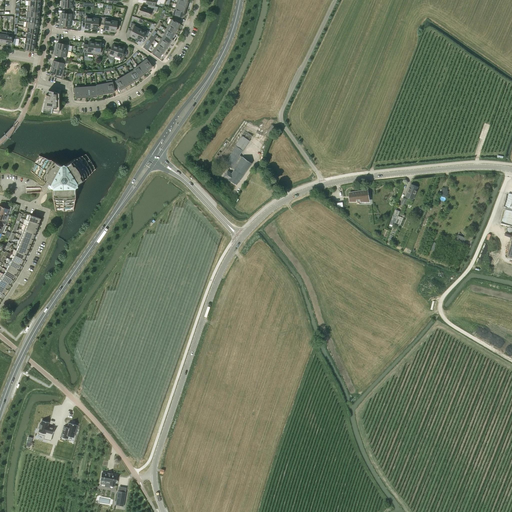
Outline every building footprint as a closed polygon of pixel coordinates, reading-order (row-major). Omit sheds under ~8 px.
[(72,1),(62,1),(61,7),(68,7),(67,11),(74,11),(74,8),(72,8),(72,2),(72,1)] [(185,7),(176,4),(175,9),(184,12),(185,12),(185,9),(185,7)] [(156,11),(158,7),(148,5),(147,8),(141,6),(140,10),(139,10),(138,13),(139,13),(139,14),(148,17),(151,10),(156,11)] [(184,12),(175,9),(173,14),(183,17),(184,15),(183,14),(184,12)] [(74,11),(67,11),(67,14),(61,13),(60,19),(71,20),(71,16),(73,16),(74,11)] [(86,15),(84,15),(85,11),(82,11),(82,15),(83,15),(83,21),(86,22),(85,28),(91,29),(92,18),(86,17),(86,16),(86,15)] [(92,18),(91,29),(97,29),(98,23),(101,23),(102,17),(98,17),(98,19),(92,18)] [(103,30),(109,31),(111,21),(111,18),(105,17),(102,17),(101,23),(104,24),(103,30)] [(71,20),(60,19),(60,25),(66,26),(65,29),(72,29),(72,26),(70,26),(71,20)] [(111,21),(109,31),(115,32),(116,26),(119,26),(120,20),(117,19),(117,20),(117,22),(111,21)] [(171,19),(168,24),(177,29),(178,29),(179,27),(178,26),(180,24),(171,19)] [(135,38),(139,29),(134,26),(135,25),(135,24),(132,23),(129,29),(132,30),(129,36),(135,38)] [(168,24),(166,29),(174,34),(175,34),(176,32),(176,31),(177,29),(168,24)] [(139,29),(135,38),(140,41),(143,36),(146,37),(148,31),(146,30),(145,32),(139,29)] [(174,34),(166,29),(163,34),(164,35),(164,34),(172,40),(174,36),(173,36),(174,34)] [(164,35),(161,39),(169,44),(170,45),(171,43),(171,42),(172,40),(164,34),(164,35)] [(169,44),(161,39),(158,43),(166,49),(168,47),(167,46),(169,44)] [(56,49),(66,51),(68,51),(69,45),(70,42),(64,41),(63,44),(57,43),(56,49)] [(87,57),(87,55),(93,55),(94,55),(93,55),(94,53),(95,42),(89,42),(88,42),(88,45),(84,44),(83,52),(84,52),(84,56),(87,57)] [(95,42),(94,53),(93,55),(94,55),(99,55),(99,56),(102,56),(103,49),(100,49),(101,43),(95,42)] [(158,43),(155,48),(163,53),(163,54),(165,51),(164,51),(166,49),(158,43)] [(115,56),(118,46),(112,45),(110,50),(108,50),(106,56),(109,57),(109,56),(109,55),(115,56)] [(124,48),(118,46),(115,56),(121,58),(120,60),(123,61),(125,55),(122,54),(124,48)] [(163,53),(155,48),(152,52),(160,58),(162,56),(161,55),(163,53)] [(68,51),(66,51),(56,49),(55,55),(61,56),(60,59),(66,61),(68,51)] [(53,61),(52,67),(62,69),(63,64),(65,64),(66,63),(66,61),(60,59),(59,62),(53,61)] [(148,70),(148,71),(150,69),(150,68),(152,67),(146,59),(142,63),(148,70)] [(148,70),(142,63),(138,66),(143,73),(143,74),(144,74),(146,72),(148,70)] [(143,73),(138,66),(133,69),(134,70),(139,78),(142,76),(141,75),(143,74),(143,73)] [(62,69),(52,67),(50,73),(56,74),(56,77),(62,79),(62,76),(63,76),(62,75),(64,70),(62,69)] [(134,70),(129,73),(134,81),(134,82),(137,80),(139,78),(134,70)] [(129,73),(125,75),(129,84),(130,85),(132,83),(132,82),(134,81),(129,73)] [(125,75),(120,78),(125,86),(125,87),(128,86),(127,85),(129,84),(125,75)] [(125,86),(120,78),(115,81),(120,90),(123,89),(123,88),(125,87),(125,86)] [(58,113),(59,113),(59,93),(53,92),(53,91),(48,90),(48,91),(49,91),(48,95),(46,94),(41,114),(42,114),(43,110),(51,111),(49,115),(50,115),(51,111),(58,111),(58,113)] [(270,138),(276,128),(272,125),(265,134),(270,138)] [(249,140),(252,136),(248,133),(244,138),(242,136),(235,146),(236,146),(225,163),(234,169),(231,174),(227,171),(224,176),(228,179),(237,185),(252,163),(240,155),(243,150),(249,141),(249,140)] [(50,193),(52,193),(53,200),(55,212),(56,212),(56,211),(61,211),(73,211),(74,199),(75,199),(75,186),(75,184),(77,183),(87,178),(86,177),(95,169),(86,155),(86,154),(75,159),(64,165),(62,166),(50,159),(50,160),(39,156),(38,156),(39,156),(35,163),(31,171),(30,171),(40,178),(40,179),(50,184),(49,186),(50,188),(50,193)] [(411,184),(406,196),(413,199),(418,187),(411,184)] [(447,196),(448,191),(447,191),(448,189),(442,187),(440,195),(447,196)] [(367,190),(349,193),(350,196),(350,201),(356,201),(356,199),(360,198),(361,201),(369,201),(367,190)] [(0,212),(6,215),(8,210),(11,210),(12,207),(5,204),(5,205),(6,205),(5,208),(0,206),(0,212)] [(395,209),(391,221),(400,225),(403,218),(398,216),(400,211),(395,209)] [(28,215),(27,220),(38,224),(40,218),(29,215),(28,215)] [(38,224),(27,220),(25,225),(37,229),(38,224)] [(25,225),(23,230),(35,234),(37,229),(25,225)] [(23,230),(21,235),(33,240),(35,234),(23,230)] [(21,235),(19,240),(30,245),(33,240),(21,235)] [(30,245),(19,240),(17,245),(19,246),(28,250),(30,245)] [(19,246),(16,250),(26,255),(28,250),(19,246)] [(16,250),(14,255),(23,260),(26,255),(16,250)] [(23,260),(14,255),(12,260),(21,265),(23,260)] [(21,265),(12,260),(9,265),(18,270),(21,265)] [(18,270),(9,265),(6,270),(15,275),(18,270)] [(6,270),(4,274),(13,280),(15,275),(6,270)] [(4,274),(2,273),(0,276),(0,278),(10,285),(13,280),(4,274)] [(0,278),(0,285),(7,289),(10,285),(0,278)] [(39,428),(38,433),(44,435),(44,439),(51,441),(54,428),(49,427),(47,426),(48,426),(49,422),(42,420),(40,424),(39,424),(38,428),(39,428)] [(64,426),(61,437),(67,439),(68,436),(73,437),(77,425),(68,423),(67,427),(64,426)] [(102,473),(101,480),(106,481),(105,487),(109,487),(110,485),(114,486),(115,482),(115,483),(117,475),(112,475),(112,474),(110,473),(110,474),(108,474),(108,473),(107,473),(107,474),(102,473)] [(116,505),(124,507),(126,493),(118,491),(116,505)]
